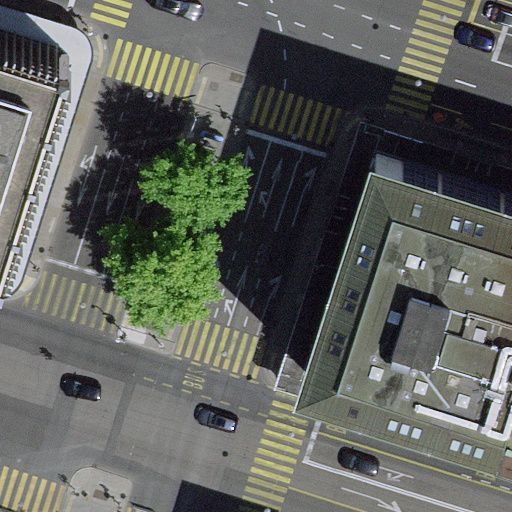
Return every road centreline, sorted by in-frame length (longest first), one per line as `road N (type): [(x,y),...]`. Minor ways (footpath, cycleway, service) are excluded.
road 1 (primary): [(197,431),(324,9)]
road 2 (primary): [(186,0),(151,70),(51,388)]
road 3 (tertiary): [(453,511),(197,431)]
road 4 (secondary): [(324,9),(511,67)]
road 5 (tertiary): [(197,431),(51,388)]
road 6 (primary): [(51,388),(14,511)]
